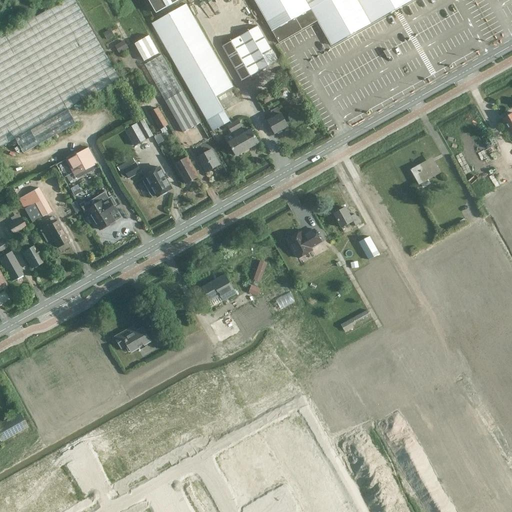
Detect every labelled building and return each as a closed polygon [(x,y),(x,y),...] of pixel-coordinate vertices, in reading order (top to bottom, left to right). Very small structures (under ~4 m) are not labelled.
[(68,109),(120,80),(74,0),(64,0),(0,36),(0,146),(1,147),(15,139),(24,153),(76,124),(68,109)] [(148,0),(156,13),(179,0),(148,0)] [(253,0),(279,43),(318,21),(355,0),(253,0)] [(332,45),(412,0),(355,0),(318,21),(332,45)] [(230,121),(216,97),(233,87),(186,4),(151,24),(212,132),(230,121)] [(242,81),(277,61),(257,26),(222,46),(242,81)] [(111,28),(103,33),(107,40),(115,35),(111,28)] [(159,53),(149,36),(135,44),(144,61),(159,53)] [(124,41),(115,46),(119,53),(128,48),(124,41)] [(183,133),(200,123),(162,55),(144,64),(183,133)] [(160,130),(165,127),(168,125),(158,107),(149,112),(160,130)] [(273,117),(267,120),(275,134),(288,126),(281,113),(280,113),(277,108),(270,111),(273,117)] [(511,113),(503,119),(511,135),(511,134),(511,113)] [(233,123),(247,150),(259,143),(251,129),(245,132),(239,120),(233,123)] [(138,123),(125,130),(134,146),(147,139),(138,123)] [(236,156),(247,150),(233,123),(227,126),(234,139),(228,142),(236,156)] [(73,174),(96,161),(88,147),(65,160),(73,174)] [(211,149),(197,157),(206,173),(220,165),(211,149)] [(186,157),(174,164),(186,185),(198,178),(186,157)] [(439,173),(434,164),(430,166),(427,161),(411,170),(419,184),(439,173)] [(120,172),(124,178),(127,176),(129,179),(141,172),(136,163),(120,172)] [(152,189),(153,189),(158,197),(162,195),(164,195),(167,193),(168,191),(172,189),(159,167),(145,175),(148,181),(148,183),(152,189)] [(78,185),(71,188),(75,196),(82,192),(78,185)] [(32,223),(51,212),(38,188),(20,198),(26,208),(24,209),(32,223)] [(84,204),(99,230),(114,222),(111,217),(117,213),(105,192),(84,204)] [(76,201),(70,204),(75,213),(81,210),(76,201)] [(350,216),(345,207),(333,214),(341,227),(351,222),(353,226),(359,222),(355,214),(350,216)] [(12,236),(26,227),(20,217),(7,226),(12,236)] [(40,230),(46,242),(53,239),(57,248),(68,241),(57,221),(54,223),(52,219),(53,218),(52,217),(43,222),(46,227),(40,230)] [(312,250),(311,248),(322,242),(314,229),(306,234),(307,235),(305,236),(302,232),(301,232),(299,232),(296,234),(296,235),(288,240),(298,258),(312,250)] [(368,260),(380,254),(370,236),(358,243),(368,260)] [(33,245),(22,252),(32,269),(43,262),(33,245)] [(0,261),(11,281),(24,274),(10,251),(0,256),(0,261)] [(265,252),(250,261),(263,285),(266,284),(268,288),(276,284),(274,280),(279,276),(265,252)] [(223,302),(236,294),(225,275),(202,288),(210,302),(220,297),(223,302)] [(253,284),(250,290),(258,294),(261,288),(253,284)] [(367,310),(341,325),(343,329),(355,323),(355,322),(369,314),(367,310)] [(114,337),(122,349),(127,346),(131,353),(151,342),(142,327),(136,330),(134,326),(114,337)] [(471,370),(511,450),(511,345),(498,353),(493,342),(464,356),(471,370)] [(434,356),(422,362),(433,385),(446,378),(434,356)] [(442,403),(468,390),(461,376),(435,390),(442,403)] [(19,412),(0,423),(0,440),(1,442),(27,427),(19,412)]
